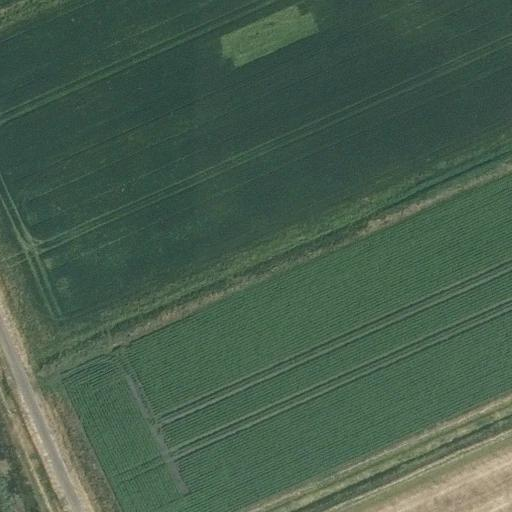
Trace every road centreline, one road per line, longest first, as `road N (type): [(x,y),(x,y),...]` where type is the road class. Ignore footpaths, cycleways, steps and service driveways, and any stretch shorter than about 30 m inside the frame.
road 1 (unclassified): [(80,511),(0,329)]
road 2 (track): [(511,436),(342,511)]
